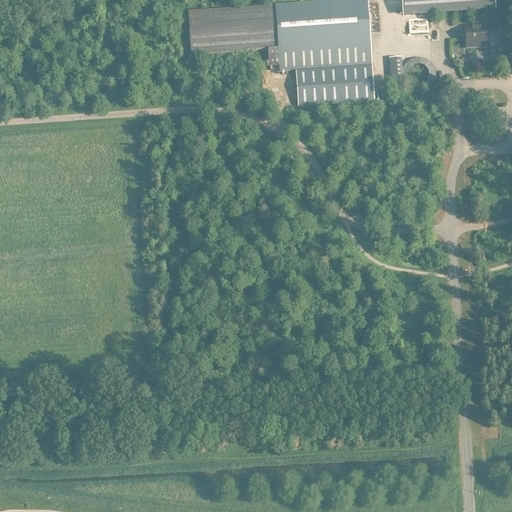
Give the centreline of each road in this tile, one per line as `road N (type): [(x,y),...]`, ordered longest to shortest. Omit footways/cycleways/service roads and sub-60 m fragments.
road 1 (unclassified): [(450,228),(361,227),(343,215),(295,140),(248,116),(194,109),(0,122)]
road 2 (unclassified): [(468,511),(450,228)]
road 3 (unclassified): [(450,228),(459,85)]
